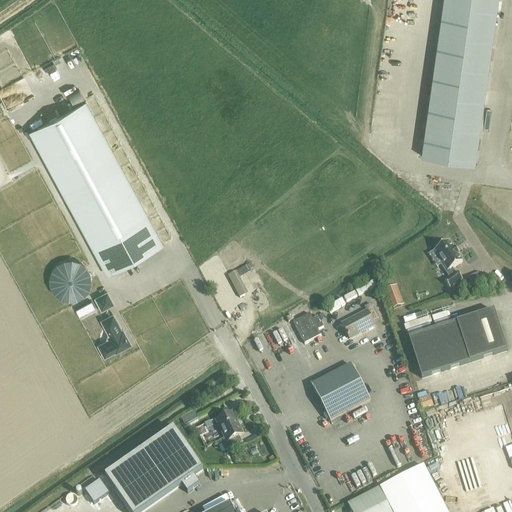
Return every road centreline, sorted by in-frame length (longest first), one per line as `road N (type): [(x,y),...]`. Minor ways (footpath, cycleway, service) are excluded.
road 1 (unknown): [(331,447),(389,419),(384,371),(359,351),(329,352),(300,371),(299,392)]
road 2 (track): [(87,475),(241,367)]
road 3 (unclassified): [(234,354),(318,511)]
